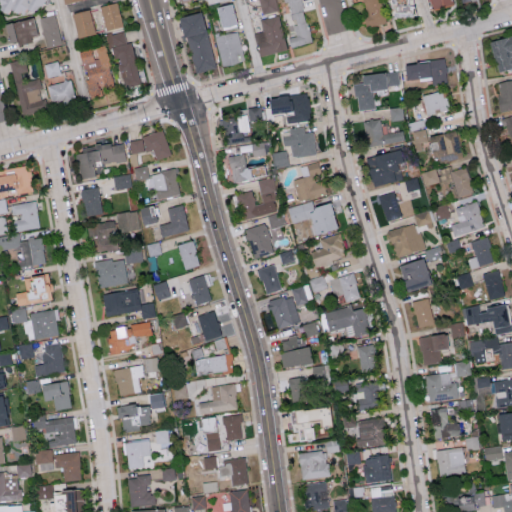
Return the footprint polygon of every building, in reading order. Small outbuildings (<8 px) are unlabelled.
[(277,9),(274,0),(258,0),(261,13),(277,9)] [(311,41),(300,0),(286,0),(294,34),(287,36),(290,46),(311,41)] [(383,23),(377,0),(360,0),(366,26),(383,23)] [(411,15),(409,0),(386,0),(388,17),(411,15)] [(428,0),(432,9),(453,2),(452,0),(428,0)] [(121,27),(118,2),(101,4),(104,28),(121,27)] [(236,23),(230,2),(214,6),(221,28),(236,23)] [(72,11),(75,36),(94,33),(90,8),(72,11)] [(215,67),(201,11),(180,15),(194,72),(215,67)] [(46,47),(61,44),(55,14),(40,17),(46,47)] [(262,30),(254,32),(259,55),(286,49),(278,14),(259,18),(262,30)] [(38,34),(34,16),(4,22),(7,42),(16,40),(17,44),(32,41),(31,36),(38,34)] [(111,32),(119,88),(139,85),(133,41),(126,42),(124,30),(111,32)] [(220,65),(243,61),(238,31),(215,34),(220,65)] [(511,34),(489,40),(496,70),(511,66),(511,34)] [(113,86),(107,44),(93,46),(94,47),(80,50),(87,97),(102,95),(101,88),(113,86)] [(430,58),(431,83),(446,82),(445,57),(430,58)] [(22,114),(46,109),(38,77),(23,80),(21,73),(27,71),(24,59),(10,62),(22,114)] [(44,63),(47,77),(60,74),(57,60),(44,63)] [(405,78),(429,75),(428,60),(403,63),(405,78)] [(356,110),(374,108),(372,88),(399,85),(397,69),(359,73),(360,82),(353,83),(356,110)] [(511,107),(511,78),(496,81),(499,109),(511,107)] [(51,103),(74,99),(71,80),(47,84),(51,103)] [(448,108),(443,89),(421,95),(426,114),(448,108)] [(310,119),(308,92),(267,96),(269,113),(285,111),(286,122),(310,119)] [(247,107),(248,121),(262,119),(261,105),(247,107)] [(403,118),(401,106),(389,107),(390,120),(403,118)] [(249,130),(246,114),(221,118),(225,143),(243,140),(241,132),(249,130)] [(511,114),(500,117),(508,148),(511,146),(511,114)] [(384,133),(381,117),(362,121),(367,147),(404,140),(402,129),(384,133)] [(312,130),(304,131),(304,126),(288,128),(289,134),(282,135),(283,145),(290,144),(291,156),(315,153),(312,130)] [(456,129),(441,132),(427,135),(425,128),(412,130),(416,151),(426,149),(427,157),(444,154),(445,160),(462,156),(456,129)] [(169,155),(163,130),(128,139),(131,153),(152,148),(155,158),(169,155)] [(123,141),(86,145),(86,151),(75,152),(78,177),(94,175),(93,163),(125,160),(123,141)] [(265,153),(262,141),(251,143),(253,155),(265,153)] [(371,185),(394,180),(392,170),(403,168),(400,149),(366,155),(371,185)] [(273,167),(288,165),(285,150),(270,152),(273,167)] [(231,181),(247,179),(244,153),(228,155),(231,181)] [(299,165),(302,176),(293,178),(298,199),(324,193),(320,175),(317,161),(299,165)] [(33,190),(28,164),(3,168),(4,174),(0,174),(0,190),(15,187),(17,193),(33,190)] [(133,166),(135,180),(148,178),(147,165),(133,166)] [(262,174),(262,165),(248,166),(248,175),(262,174)] [(473,192),(466,166),(451,170),(450,165),(437,168),(437,167),(421,171),(425,186),(449,180),(454,197),(473,192)] [(157,198),(180,192),(174,167),(150,173),(157,198)] [(114,188),(131,186),(129,173),(112,175),(114,188)] [(256,179),(262,202),(255,204),(251,189),(235,193),(241,218),(275,210),(270,192),(275,191),(271,176),(256,179)] [(407,182),(408,189),(419,188),(418,180),(407,182)] [(84,216),(101,213),(97,185),(81,188),(84,216)] [(377,195),(386,221),(402,215),(393,189),(377,195)] [(15,230),(39,227),(36,200),(11,203),(13,217),(15,230)] [(314,234),(336,227),(328,201),(313,206),(311,200),(287,207),(292,223),(309,218),(314,234)] [(158,224),(161,236),(188,229),(182,203),(166,207),(170,221),(158,224)] [(436,218),(449,216),(447,203),(434,205),(436,218)] [(156,204),(139,206),(141,223),(158,221),(156,204)] [(139,229),(136,209),(116,212),(119,232),(139,229)] [(414,212),(416,227),(431,224),(428,210),(414,212)] [(284,223),(281,211),(267,215),(271,227),(284,223)] [(92,252),(117,249),(113,220),(87,224),(92,252)] [(423,248),(416,221),(387,229),(395,256),(423,248)] [(243,229),(252,257),(273,250),(264,222),(243,229)] [(310,250),(315,266),(346,256),(338,232),(319,238),(322,246),(310,250)] [(45,262),(41,236),(20,239),(19,233),(0,236),(0,249),(19,247),(21,257),(16,258),(17,266),(45,262)] [(474,256),(467,258),(469,267),(493,262),(487,236),(471,239),(474,256)] [(447,251),(460,248),(457,238),(445,241),(447,251)] [(199,264),(191,239),(176,244),(183,269),(199,264)] [(161,253),(158,240),(146,244),(149,256),(161,253)] [(427,260),(441,256),(438,245),(424,248),(427,260)] [(281,263),(294,260),(291,249),(279,252),(281,263)] [(93,262),(99,287),(128,280),(122,256),(93,262)] [(403,277),(400,277),(404,291),(429,283),(422,257),(399,264),(403,277)] [(279,289),(274,264),(258,267),(263,292),(279,289)] [(504,295),(497,268),(482,272),(488,299),(504,295)] [(345,301),(359,297),(352,272),(336,276),(334,271),(308,278),(312,291),(329,286),(332,296),(342,293),(345,301)] [(463,296),(476,292),(468,271),(456,275),(463,296)] [(14,292),(16,303),(52,297),(48,272),(28,276),(30,289),(14,292)] [(208,301),(204,275),(188,277),(193,303),(208,301)] [(155,298),(169,296),(166,280),(152,283),(155,298)] [(291,288),(295,303),(312,299),(308,284),(291,288)] [(140,309),(137,287),(101,293),(105,315),(140,309)] [(299,321),(291,293),(268,301),(276,328),(299,321)] [(416,326),(432,323),(428,297),(412,300),(416,326)] [(155,315),(153,301),(140,303),(142,317),(155,315)] [(491,319),(494,333),(511,331),(506,303),(480,308),(479,304),(463,306),(466,324),(491,319)] [(319,313),(324,331),(344,326),(347,337),(369,331),(363,307),(352,309),(351,305),(319,313)] [(58,334),(55,309),(27,312),(26,306),(10,308),(12,322),(24,321),(27,338),(58,334)] [(197,314),(202,338),(220,335),(215,310),(197,314)] [(170,315),(175,328),(188,323),(184,311),(170,315)] [(0,328),(9,327),(7,315),(0,315),(0,328)] [(151,333),(150,321),(105,327),(108,352),(135,348),(133,336),(151,333)] [(317,333),(314,321),(302,323),(305,336),(317,333)] [(449,323),(451,338),(464,336),(462,321),(449,323)] [(421,364),(440,362),(439,349),(447,348),(446,333),(419,336),(421,364)] [(306,336),(296,338),(295,336),(281,338),(282,350),(280,350),(281,365),(309,362),(306,336)] [(468,340),(470,354),(476,353),(476,361),(493,360),(492,353),(498,352),(500,368),(511,366),(511,340),(498,342),(497,337),(468,340)] [(222,338),(213,340),(216,349),(224,347),(222,338)] [(18,344),(20,358),(33,356),(31,342),(18,344)] [(42,343),(43,363),(33,364),(34,374),(63,372),(60,342),(42,343)] [(361,372),(379,369),(375,343),(357,346),(361,372)] [(232,370),(230,353),(202,356),(201,348),(193,348),(196,374),(232,370)] [(0,365),(11,364),(10,352),(0,352),(0,365)] [(144,358),(146,371),(158,370),(157,356),(144,358)] [(313,378),(324,378),(323,364),(312,365),(313,378)] [(140,391),(138,376),(143,376),(142,365),(114,367),(116,393),(140,391)] [(457,398),(456,380),(450,381),(449,372),(425,374),(427,401),(457,398)] [(511,404),(511,377),(489,381),(488,375),(476,377),(477,387),(492,385),(495,407),(511,404)] [(288,377),(289,389),(306,388),(305,376),(288,377)] [(37,391),(35,379),(25,380),(27,392),(37,391)] [(40,383),(41,399),(52,398),(53,409),(70,407),(67,380),(40,383)] [(379,406),(378,381),(356,382),(357,407),(379,406)] [(199,413),(236,410),(233,383),(210,385),(212,400),(198,401),(199,413)] [(150,406),(164,405),(164,391),(150,391),(150,406)] [(147,402),(117,406),(120,430),(131,428),(131,426),(150,423),(147,402)] [(292,409),(294,429),(299,429),(300,438),(311,436),(309,420),(318,419),(319,426),(330,424),(327,405),(292,409)] [(433,437),(459,434),(458,422),(447,423),(446,415),(454,414),(453,406),(430,408),(433,437)] [(511,410),(496,414),(501,441),(511,439),(511,410)] [(225,439),(242,437),(240,413),(222,415),(225,439)] [(342,414),(343,427),(355,426),(354,413),(342,414)] [(75,442),(71,415),(45,419),(45,414),(30,417),(32,433),(44,431),(47,446),(75,442)] [(215,430),(214,416),(201,417),(202,431),(215,430)] [(355,419),(358,446),(384,444),(381,416),(355,419)] [(11,426),(11,439),(25,439),(24,425),(11,426)] [(169,448),(167,429),(155,430),(156,449),(169,448)] [(206,450),(219,449),(218,431),(205,432),(206,450)] [(464,436),(465,450),(478,448),(477,435),(464,436)] [(150,454),(148,439),(124,442),(127,468),(142,466),(141,455),(150,454)] [(503,458),(505,478),(511,477),(511,449),(500,451),(500,445),(484,446),(485,459),(503,458)] [(437,474),(463,471),(461,446),(435,449),(437,474)] [(35,449),(36,469),(52,469),(51,449),(35,449)] [(298,451),(300,477),(327,476),(326,450),(298,451)] [(79,479),(78,451),(53,452),(54,467),(62,466),(62,480),(79,479)] [(362,457),(365,481),(390,479),(387,454),(362,457)] [(200,473),(206,470),(199,455),(186,461),(190,470),(197,467),(200,473)] [(216,467),(215,455),(203,456),(204,468),(216,467)] [(218,461),(220,477),(227,476),(228,485),(247,483),(245,459),(218,461)] [(16,476),(30,476),(30,463),(16,463),(16,476)] [(161,468),(162,480),(175,478),(173,467),(161,468)] [(0,499),(18,499),(18,471),(0,471),(0,499)] [(128,505),(153,504),(153,492),(147,492),(146,484),(149,484),(149,475),(127,476),(128,505)] [(304,508),(327,507),(326,481),(303,482),(304,508)] [(36,498),(50,497),(50,484),(36,484),(36,498)] [(370,485),(370,511),(394,511),(393,485),(370,485)] [(80,498),(80,489),(51,490),(51,511),(75,511),(75,498),(80,498)] [(229,490),(230,511),(248,511),(248,489),(229,490)] [(444,496),(445,504),(454,503),(456,511),(485,506),(483,490),(444,496)] [(190,497),(192,509),(206,507),(204,494),(190,497)] [(333,511),(346,511),(345,498),(332,499),(333,511)]
